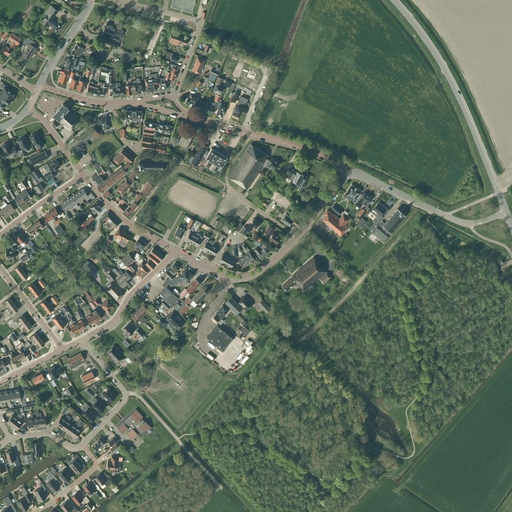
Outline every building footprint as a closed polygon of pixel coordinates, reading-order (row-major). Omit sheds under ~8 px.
[(52,29),(57,33),(63,24),(58,21),(57,22),(52,19),(58,11),(52,8),(42,22),(47,26),(48,24),(53,27),(52,29)] [(107,23),(101,34),(108,37),(106,42),(116,47),(120,41),(112,37),(113,33),(120,37),(123,30),(107,23)] [(5,45),(4,44),(1,50),(8,55),(12,49),(15,44),(17,45),(21,39),(12,33),(8,39),(9,39),(5,45)] [(178,42),(186,45),(188,39),(172,33),(169,42),(177,45),(178,42)] [(22,55),(28,60),(32,54),(32,55),(37,48),(33,46),(36,43),(29,39),(25,44),(28,46),(22,55)] [(83,61),(84,58),(79,56),(84,49),(76,44),(71,53),(78,58),(83,61)] [(124,56),(130,59),(133,54),(126,51),(124,56)] [(197,57),(192,71),(199,74),(205,60),(197,57)] [(79,60),(74,58),(73,60),(68,58),(64,68),(72,71),(73,68),(78,70),(80,64),(84,65),(85,62),(79,60)] [(171,72),(169,78),(169,79),(173,80),(174,78),(175,79),(177,73),(176,73),(179,66),(170,63),(169,66),(171,67),(171,69),(170,72),(171,72)] [(90,73),(95,74),(96,70),(97,71),(97,72),(100,73),(102,66),(97,65),(96,67),(92,66),(90,73)] [(59,81),(66,84),(70,72),(62,69),(61,72),(62,72),(59,81)] [(78,80),(79,80),(81,75),(77,74),(76,79),(72,78),(70,86),(76,88),(78,80)] [(146,91),(157,90),(156,84),(159,84),(159,79),(158,78),(157,78),(156,74),(148,74),(149,79),(145,79),(146,91)] [(113,75),(108,75),(109,84),(109,89),(112,88),(113,96),(125,95),(124,87),(120,88),(120,83),(113,83),(113,75)] [(140,92),(145,91),(143,83),(140,84),(139,78),(136,79),(138,93),(140,92)] [(167,88),(167,78),(165,78),(159,79),(159,84),(159,88),(167,88)] [(77,89),(83,91),(86,82),(81,80),(81,79),(80,79),(77,89)] [(86,92),(95,95),(98,85),(93,83),(93,82),(92,82),(92,81),(90,81),(86,92)] [(130,82),(130,85),(126,85),(127,94),(128,94),(128,95),(130,95),(131,94),(132,94),(132,93),(137,92),(135,81),(130,82)] [(4,87),(1,92),(11,99),(15,93),(14,93),(13,91),(11,91),(8,89),(9,87),(8,85),(6,85),(3,83),(2,85),(4,87)] [(106,87),(98,85),(95,95),(100,96),(100,94),(104,95),(106,87)] [(217,94),(220,95),(220,94),(221,95),(224,89),(216,85),(213,91),(218,93),(217,94)] [(12,99),(11,99),(1,92),(0,93),(0,103),(2,100),(8,105),(9,104),(11,103),(11,100),(12,99)] [(198,101),(197,101),(199,96),(190,93),(189,98),(187,97),(185,103),(196,107),(198,101)] [(236,116),(238,117),(240,113),(242,114),(246,104),(238,100),(236,105),(235,105),(234,108),(235,108),(232,114),(236,115),(236,116)] [(204,110),(213,113),(216,106),(217,106),(218,102),(215,101),(214,105),(207,102),(204,110)] [(216,114),(222,116),(225,108),(220,106),(221,103),(218,102),(216,109),(218,109),(216,114)] [(54,120),(51,124),(56,128),(59,124),(57,122),(58,121),(70,132),(81,120),(69,109),(63,103),(53,115),(57,119),(56,121),(54,120)] [(142,111),(126,111),(126,121),(141,121),(141,118),(142,111)] [(113,125),(106,115),(99,120),(102,124),(102,125),(105,130),(113,125)] [(156,130),(157,124),(144,122),(143,133),(152,134),(153,130),(156,130)] [(163,132),(164,125),(157,124),(156,130),(163,132)] [(83,141),(72,149),(77,154),(89,145),(86,140),(94,134),(97,137),(100,134),(94,126),(80,136),(83,141)] [(193,137),(182,131),(176,142),(187,148),(193,137)] [(37,133),(30,136),(34,144),(37,143),(39,147),(43,145),(37,133)] [(141,148),(154,150),(156,142),(151,141),(152,137),(143,135),(142,142),(141,148)] [(24,149),(25,148),(26,151),(29,149),(28,146),(29,145),(25,137),(21,139),(20,138),(19,139),(18,140),(22,148),(23,147),(24,149)] [(19,150),(17,151),(14,147),(11,148),(10,147),(8,143),(2,145),(4,151),(1,152),(1,153),(0,154),(2,157),(3,157),(4,158),(13,153),(14,157),(18,156),(21,154),(19,150)] [(157,143),(155,150),(164,152),(165,146),(161,146),(161,144),(157,143)] [(190,163),(197,166),(208,146),(201,143),(194,157),(191,156),(188,161),(190,163)] [(269,157),(269,156),(250,144),(229,177),(247,189),(264,164),(267,166),(275,171),(280,163),(272,158),(271,159),(269,157)] [(227,157),(211,148),(205,158),(215,163),(211,169),(215,172),(218,166),(218,165),(221,167),(227,157)] [(124,157),(123,156),(126,152),(123,149),(117,156),(122,160),(124,157)] [(45,150),(29,158),(32,165),(48,158),(45,150)] [(95,150),(90,155),(96,163),(102,159),(95,150)] [(124,157),(130,163),(134,159),(126,152),(123,156),(124,157)] [(118,165),(122,160),(117,156),(113,160),(118,165)] [(139,168),(164,169),(166,166),(166,163),(164,160),(139,159),(139,162),(139,166),(139,168)] [(44,175),(47,180),(56,175),(54,173),(53,173),(53,172),(58,168),(57,168),(60,166),(58,163),(59,162),(57,160),(56,160),(48,165),(49,168),(46,170),(47,172),(44,175)] [(98,185),(104,181),(101,176),(105,173),(100,166),(95,169),(97,172),(92,177),(98,185)] [(122,167),(111,176),(115,181),(126,172),(125,170),(122,167)] [(32,179),(36,185),(34,186),(38,193),(44,189),(37,179),(40,176),(35,169),(32,172),(35,177),(32,179)] [(296,187),(301,189),(307,177),(303,174),(297,171),(296,172),(292,169),(291,171),(287,170),(285,176),(293,180),(292,180),(298,183),(296,187)] [(128,176),(129,177),(127,179),(133,184),(136,181),(132,179),(137,173),(134,170),(128,176)] [(108,186),(115,181),(111,176),(104,181),(108,186)] [(282,179),(278,176),(270,188),(274,191),(282,179)] [(122,183),(116,189),(123,195),(126,191),(125,190),(131,184),(126,180),(122,183)] [(97,187),(100,191),(108,186),(104,181),(97,187)] [(141,192),(146,196),(154,186),(148,181),(144,186),(145,187),(141,192)] [(358,199),(362,194),(360,193),(361,191),(351,184),(346,192),(344,196),(354,202),(354,201),(356,202),(358,199)] [(83,188),(77,192),(82,200),(88,196),(83,188)] [(19,193),(20,194),(25,202),(31,197),(28,193),(28,192),(26,189),(22,191),(19,193)] [(73,194),(71,196),(77,204),(82,200),(77,192),(75,193),(74,192),(72,193),(73,194)] [(372,198),(364,193),(358,201),(359,201),(356,205),(360,208),(363,203),(366,205),(367,206),(372,198)] [(20,206),(25,202),(20,194),(15,199),(20,206)] [(68,198),(66,200),(71,208),(77,204),(71,196),(69,197),(68,196),(67,197),(68,198)] [(260,202),(265,205),(267,202),(269,200),(267,199),(264,196),(260,202)] [(4,200),(1,202),(3,205),(5,207),(10,213),(15,209),(10,203),(7,205),(4,200)] [(65,211),(71,208),(66,200),(60,203),(65,211)] [(124,212),(128,216),(131,212),(132,212),(138,205),(133,201),(124,212)] [(84,213),(89,218),(84,223),(87,226),(95,218),(90,213),(93,211),(95,213),(101,208),(96,202),(84,213)] [(386,209),(378,202),(372,209),(380,216),(386,209)] [(122,212),(126,208),(120,203),(117,207),(122,212)] [(331,208),(339,214),(342,211),(334,204),(331,208)] [(5,207),(0,210),(0,211),(4,217),(10,213),(5,207)] [(55,208),(50,211),(54,217),(59,214),(55,208)] [(357,214),(361,217),(366,212),(363,209),(362,208),(357,214)] [(400,211),(397,209),(384,224),(381,221),(377,226),(371,232),(384,243),(392,234),(391,233),(405,215),(402,213),(400,211)] [(339,220),(333,214),(332,214),(327,210),(323,214),(325,216),(322,220),(340,235),(347,227),(344,224),(348,220),(343,215),(339,220)] [(48,221),(54,217),(50,211),(44,215),(48,221)] [(106,220),(109,222),(106,225),(109,228),(111,225),(114,228),(119,223),(108,211),(100,219),(104,222),(106,220)] [(286,214),(281,220),(290,226),(292,223),(298,227),(301,223),(295,218),(294,220),(286,214)] [(188,222),(186,226),(190,229),(195,221),(191,218),(190,219),(188,217),(186,221),(188,222)] [(357,224),(362,228),(366,222),(362,218),(357,224)] [(253,219),(247,228),(250,231),(254,226),(256,227),(258,225),(259,225),(261,223),(257,220),(256,220),(253,219)] [(39,220),(33,224),(36,229),(39,226),(41,229),(43,227),(42,225),(42,224),(39,220)] [(85,228),(88,231),(93,226),(90,223),(85,228)] [(33,231),(36,229),(33,224),(27,229),(30,233),(31,233),(33,235),(35,234),(33,231)] [(174,234),(181,238),(186,230),(185,230),(186,228),(185,227),(185,226),(183,224),(182,228),(178,226),(174,234)] [(269,239),(276,244),(280,238),(273,233),(272,234),(272,233),(274,229),(269,225),(265,232),(270,236),(271,236),(269,239)] [(126,231),(119,227),(114,236),(120,240),(118,242),(124,246),(130,237),(125,233),(126,231)] [(85,231),(81,234),(86,239),(89,236),(85,231)] [(189,242),(191,243),(196,235),(190,232),(185,240),(187,241),(187,242),(189,244),(189,242)] [(21,233),(15,237),(20,243),(22,242),(25,245),(27,243),(25,240),(25,239),(21,233)] [(203,237),(200,236),(201,235),(197,233),(196,235),(191,243),(197,247),(203,237)] [(146,243),(139,238),(134,244),(142,250),(146,243)] [(202,249),(208,253),(213,244),(214,242),(210,240),(210,241),(207,240),(206,241),(202,249)] [(326,245),(333,250),(336,245),(330,240),(326,245)] [(100,248),(104,252),(108,247),(105,243),(100,248)] [(254,250),(257,253),(256,254),(260,259),(269,252),(268,250),(270,249),(264,243),(260,247),(262,249),(260,250),(257,247),(254,250)] [(208,253),(214,256),(219,248),(213,244),(208,253)] [(6,250),(5,257),(14,258),(15,248),(12,248),(11,251),(6,250)] [(149,260),(151,261),(158,252),(153,248),(146,256),(150,259),(149,260)] [(164,256),(158,252),(151,261),(155,266),(157,264),(160,260),(164,256)] [(249,252),(243,256),(249,264),(251,262),(252,263),(253,262),(253,261),(254,259),(249,252)] [(223,253),(218,262),(225,265),(229,257),(223,253)] [(122,260),(127,266),(134,259),(129,254),(122,260)] [(21,259),(24,263),(30,259),(28,256),(27,255),(21,259)] [(243,268),(249,264),(243,256),(238,260),(243,268)] [(235,260),(229,257),(225,265),(231,268),(235,260)] [(313,257),(292,275),(293,276),(282,285),(287,290),(296,283),(303,291),(324,273),(325,272),(313,257)] [(145,264),(151,270),(155,266),(151,261),(149,260),(145,264)] [(83,267),(92,276),(98,271),(89,262),(83,267)] [(138,266),(140,269),(146,275),(150,271),(142,262),(138,266)] [(23,270),(21,267),(23,266),(21,263),(19,265),(15,268),(19,274),(23,270)] [(174,263),(168,270),(167,270),(164,273),(171,280),(174,277),(171,273),(172,273),(173,274),(179,268),(174,263)] [(135,270),(130,264),(126,267),(132,273),(135,270)] [(346,276),(340,268),(336,271),(343,278),(341,280),(346,285),(349,279),(346,276)] [(141,279),(146,275),(140,269),(135,273),(141,279)] [(27,276),(28,276),(30,274),(28,272),(26,273),(23,270),(19,274),(23,279),(28,276),(27,276)] [(121,275),(127,282),(132,278),(126,271),(123,273),(121,270),(118,272),(121,275)] [(178,275),(175,278),(171,283),(174,286),(179,282),(181,284),(184,281),(186,283),(193,276),(189,273),(185,270),(183,273),(182,272),(179,276),(178,275)] [(107,275),(112,281),(115,278),(110,272),(107,275)] [(119,277),(116,280),(122,287),(127,282),(121,275),(118,272),(116,274),(119,277)] [(325,272),(324,273),(325,273),(318,279),(323,284),(330,277),(326,272),(325,272)] [(159,293),(171,305),(178,297),(167,286),(170,282),(168,280),(167,279),(162,284),(165,287),(159,293)] [(201,283),(196,279),(186,289),(191,294),(201,283)] [(105,288),(116,300),(125,293),(122,289),(121,290),(115,283),(112,281),(105,288)] [(27,286),(31,292),(37,287),(33,282),(27,286)] [(41,292),(37,287),(31,292),(35,297),(41,292)] [(207,293),(202,288),(192,298),(198,303),(207,293)] [(254,303),(251,300),(250,300),(245,295),(237,303),(231,296),(225,302),(236,314),(242,308),(246,311),(254,303)] [(81,296),(74,299),(77,305),(84,301),(81,296)] [(5,301),(2,303),(4,306),(7,304),(10,306),(14,303),(9,298),(5,301)] [(40,303),(44,308),(50,304),(49,303),(46,298),(40,303)] [(100,305),(107,312),(111,309),(110,308),(113,305),(107,299),(100,305)] [(165,299),(161,303),(167,309),(171,304),(165,299)] [(263,300),(260,302),(258,304),(266,313),(271,309),(263,300)] [(9,312),(11,314),(14,312),(18,309),(14,303),(10,306),(6,309),(9,312)] [(178,311),(182,315),(189,307),(186,303),(178,311)] [(54,309),(50,304),(44,308),(48,313),(54,309)] [(152,314),(143,304),(139,308),(145,314),(147,312),(150,316),(152,314)] [(223,321),(221,319),(229,310),(222,305),(216,313),(216,314),(213,318),(217,321),(217,322),(220,325),(223,321)] [(143,316),(145,314),(139,308),(135,312),(145,322),(146,320),(143,316)] [(96,321),(101,318),(97,310),(91,313),(92,315),(96,321)] [(173,328),(176,331),(185,321),(174,310),(165,319),(171,326),(173,328)] [(61,312),(52,319),(56,324),(61,320),(63,318),(62,317),(63,316),(61,312)] [(144,322),(145,322),(135,312),(131,316),(137,322),(139,320),(143,324),(144,322)] [(15,321),(17,323),(20,321),(23,324),(27,321),(23,315),(18,318),(15,321)] [(90,324),(96,321),(92,315),(91,316),(90,315),(86,317),(90,324)] [(61,320),(56,324),(60,329),(66,324),(64,321),(63,321),(61,320)] [(78,323),(76,324),(80,330),(85,327),(81,320),(78,322),(78,323)] [(23,324),(25,327),(22,329),(24,332),(27,329),(31,326),(27,321),(23,324)] [(74,333),(80,330),(76,324),(74,325),(74,324),(70,326),(74,333)] [(127,337),(134,331),(127,324),(122,329),(126,332),(124,334),(127,337)] [(233,337),(217,324),(206,338),(222,351),(233,337)] [(246,335),(250,331),(244,326),(240,330),(246,335)] [(142,336),(144,334),(138,328),(135,332),(140,337),(141,337),(142,336)] [(8,336),(14,342),(18,338),(13,332),(8,336)] [(34,338),(36,341),(40,338),(36,332),(32,336),(29,338),(31,341),(34,338)] [(44,344),(40,338),(36,341),(38,344),(35,346),(37,349),(40,347),(44,344)] [(109,356),(117,365),(125,357),(117,349),(116,349),(113,346),(106,353),(109,356)] [(20,353),(17,355),(19,360),(25,356),(23,352),(21,348),(18,350),(20,353)] [(13,363),(19,360),(17,355),(14,357),(12,353),(9,355),(11,358),(10,358),(13,363)] [(81,363),(76,355),(68,359),(70,364),(68,365),(70,369),(79,364),(81,363)] [(63,372),(60,367),(55,370),(54,367),(48,370),(53,379),(59,376),(58,375),(63,372)] [(91,371),(81,376),(85,383),(95,378),(91,371)] [(41,379),(43,383),(49,380),(46,373),(42,375),(41,373),(32,378),(35,383),(41,379)] [(85,391),(91,397),(95,393),(89,387),(85,391)] [(68,396),(74,393),(71,388),(65,391),(68,396)] [(29,396),(28,389),(24,390),(25,394),(20,395),(19,389),(14,390),(15,399),(16,401),(19,401),(19,402),(21,402),(22,406),(26,405),(25,397),(29,396)] [(108,389),(103,394),(102,393),(100,396),(103,399),(105,396),(110,402),(115,396),(108,389)] [(100,412),(105,407),(97,399),(95,397),(93,399),(95,401),(92,405),(100,412)] [(96,417),(89,410),(91,408),(87,404),(82,408),(85,411),(82,413),(91,422),(96,417)] [(117,427),(122,433),(125,430),(127,432),(126,433),(132,439),(137,434),(138,435),(143,430),(144,432),(150,427),(145,421),(144,422),(141,418),(142,417),(135,409),(130,414),(130,415),(127,417),(124,420),(125,421),(123,423),(123,422),(117,427)] [(7,422),(11,426),(20,415),(18,414),(15,417),(12,415),(7,422)] [(22,416),(20,415),(11,426),(16,430),(22,422),(19,420),(22,416)] [(55,424),(61,428),(69,416),(67,415),(64,419),(61,416),(55,424)] [(61,428),(66,431),(71,423),(68,421),(71,418),(69,416),(61,428)] [(66,431),(71,435),(79,423),(77,422),(74,425),(71,423),(66,431)] [(81,425),(79,423),(71,435),(76,438),(81,430),(78,428),(81,425)] [(92,446),(97,451),(101,447),(104,444),(99,439),(92,446)] [(40,442),(37,443),(31,443),(32,452),(35,452),(36,455),(41,455),(40,446),(40,442)] [(114,451),(116,448),(119,446),(118,445),(116,444),(116,443),(110,448),(112,452),(114,451)] [(9,462),(9,461),(14,460),(15,466),(19,464),(17,457),(14,458),(12,451),(5,453),(7,459),(5,459),(6,463),(9,462)] [(32,453),(29,454),(30,459),(27,460),(26,454),(23,455),(25,464),(33,462),(32,453)] [(80,464),(83,462),(77,454),(74,457),(75,459),(69,464),(71,466),(70,467),(72,470),(73,469),(76,473),(83,468),(80,464)] [(106,468),(112,469),(112,472),(120,472),(120,466),(117,465),(118,462),(117,462),(118,457),(111,456),(111,461),(107,461),(106,468)] [(58,474),(62,479),(63,479),(65,482),(70,478),(68,474),(64,469),(58,474)] [(57,479),(53,474),(49,478),(51,480),(46,484),(53,492),(59,487),(54,481),(57,479)] [(94,478),(100,485),(103,482),(106,486),(108,484),(108,485),(111,483),(107,478),(105,480),(99,474),(94,478)] [(34,491),(34,492),(39,501),(46,497),(42,491),(45,489),(42,483),(39,484),(40,488),(34,491)] [(85,491),(88,495),(94,490),(88,483),(83,487),(86,491),(85,491)] [(77,492),(71,497),(77,504),(83,499),(77,492)] [(20,507),(22,511),(28,507),(26,503),(28,502),(31,500),(28,493),(24,495),(25,497),(23,498),(17,502),(20,507)] [(65,501),(60,506),(65,511),(67,511),(69,511),(70,511),(76,511),(78,511),(73,506),(71,508),(65,501)] [(12,511),(16,510),(11,502),(6,505),(7,508),(2,511),(12,511)]
